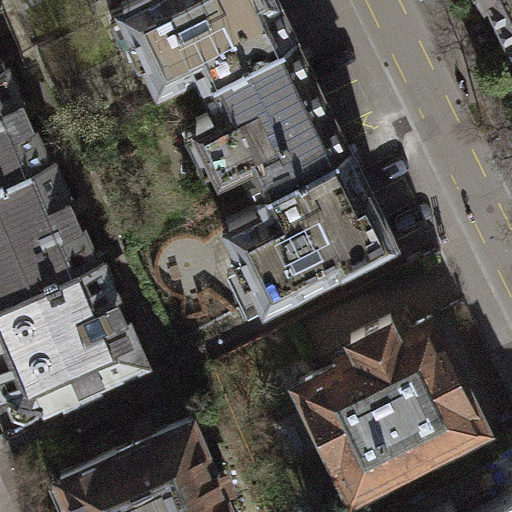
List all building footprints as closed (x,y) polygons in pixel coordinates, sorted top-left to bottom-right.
[(208,53),(215,68),(292,29),(278,0),(125,0),(108,8),(126,48),(141,42),(158,77),(208,53)] [(511,0),(491,0),(511,42),(511,0)] [(270,180),(347,141),(292,29),(215,68),(202,74),(218,106),(197,115),(196,123),(183,129),(201,167),(216,160),(218,166),(242,155),(257,186),(270,180)] [(0,175),(47,155),(3,58),(0,59),(0,175)] [(277,193),(229,217),(247,255),(234,262),(250,295),(266,293),(393,233),(347,141),(270,180),(277,193)] [(0,291),(94,252),(47,155),(0,175),(0,291)] [(64,387),(140,351),(94,252),(0,291),(0,381),(14,414),(43,417),(71,404),(64,387)] [(296,377),(350,487),(486,420),(432,311),(399,327),(390,309),(349,329),(357,346),(296,377)] [(58,470),(76,511),(235,511),(194,414),(58,470)]
